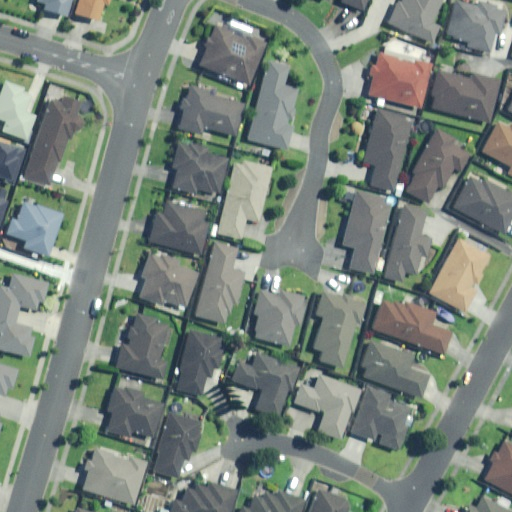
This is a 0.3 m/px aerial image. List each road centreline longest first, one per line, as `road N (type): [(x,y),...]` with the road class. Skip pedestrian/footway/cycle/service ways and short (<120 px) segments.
road 1 (tertiary): [(23,511),(143,85)]
road 2 (residential): [(253,0),(321,42),(335,79),(296,253)]
road 3 (residential): [(413,503),(511,316)]
road 4 (residential): [(251,437),(329,459),(413,503)]
road 5 (residential): [(0,41),(143,85)]
